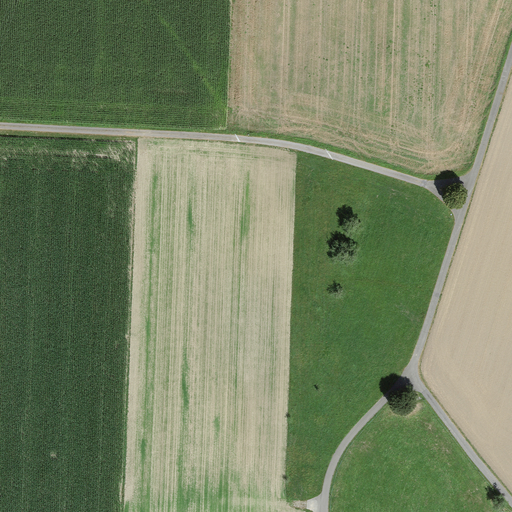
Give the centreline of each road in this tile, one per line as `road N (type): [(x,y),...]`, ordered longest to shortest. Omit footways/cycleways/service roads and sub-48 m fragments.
road 1 (track): [(428,183),(278,140),(0,125)]
road 2 (track): [(461,217),(411,375)]
road 3 (track): [(411,375),(339,451),(324,510)]
road 4 (track): [(411,375),(511,505)]
road 5 (track): [(511,54),(473,175)]
